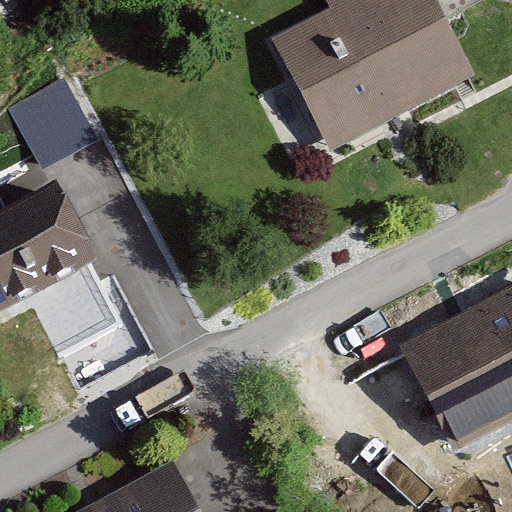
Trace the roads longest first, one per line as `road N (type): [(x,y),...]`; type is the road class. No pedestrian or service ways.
road 1 (residential): [(511,204),(189,367)]
road 2 (residential): [(94,172),(189,367)]
road 3 (residential): [(189,367),(0,467)]
road 4 (residential): [(189,367),(255,505)]
